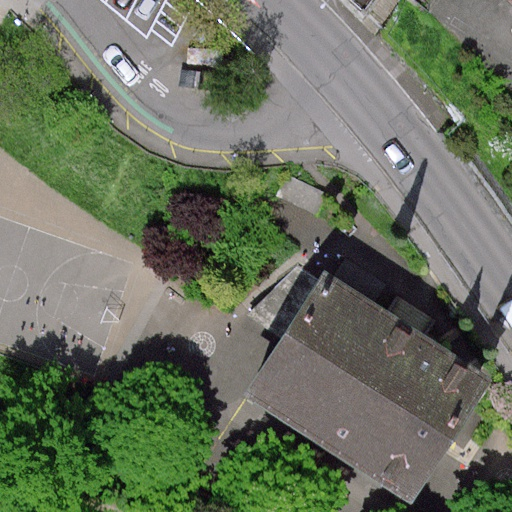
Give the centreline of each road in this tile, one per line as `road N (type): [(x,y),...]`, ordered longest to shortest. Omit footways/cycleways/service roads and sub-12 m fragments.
road 1 (residential): [(51,0),(152,104),(223,136),(270,132),(315,112),(351,80)]
road 2 (tertiary): [(351,80),(511,300)]
